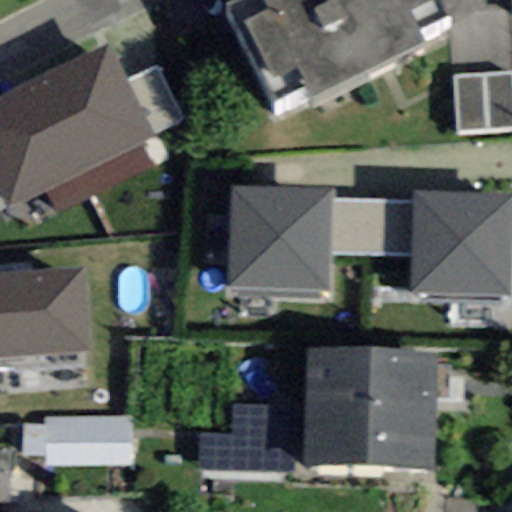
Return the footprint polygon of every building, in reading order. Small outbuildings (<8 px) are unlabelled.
[(444,19),(434,0),(237,0),(224,7),(273,106),(305,90),(311,102),(425,46),(418,32),(444,19)] [(81,172),(152,136),(126,83),(106,44),(34,81),(81,172)] [(126,83),(152,136),(183,120),(156,68),(126,83)] [(511,83),(511,74),(453,78),(456,135),(511,131),(511,83)] [(81,172),(34,81),(0,97),(0,192),(9,210),(81,172)] [(335,192),(230,189),(227,291),(332,294),(333,253),(335,199),(335,192)] [(0,215),(9,210),(0,192),(0,215)] [(511,194),(413,192),(413,201),(411,254),(410,294),(511,296),(511,194)] [(413,201),(335,199),(333,253),(411,254),(413,201)] [(0,358),(92,351),(84,264),(0,271),(0,358)] [(433,472),(434,352),(305,351),(304,471),(433,472)] [(295,406),(234,406),(234,432),(200,432),(200,470),(294,471),(295,406)] [(132,416),(45,417),(45,426),(21,427),(22,456),(45,455),(45,467),(133,465),(132,416)] [(6,511),(8,451),(0,450),(0,511),(6,511)]
